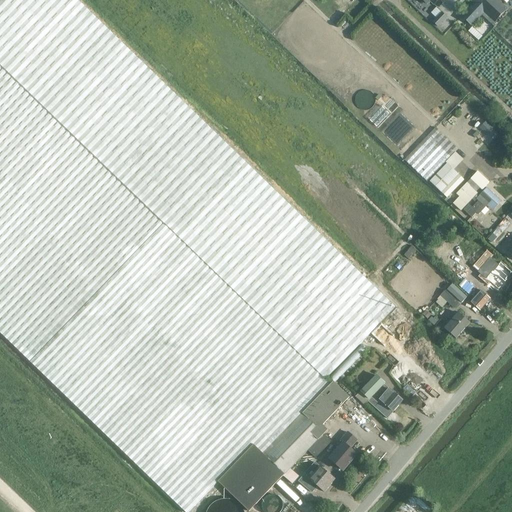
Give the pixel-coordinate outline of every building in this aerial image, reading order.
[(396,307),(77,0),(0,0),(0,1),(0,333),(82,412),(184,511),(188,511),(219,481),(257,442),(266,451),(330,384),(329,384),(325,380),(396,307)] [(471,0),(472,0),(475,3),(463,17),(471,25),(484,12),(495,22),(506,10),(495,0),(471,0)] [(374,71),(302,2),(273,33),(345,101),(374,71)] [(458,149),(395,89),(364,122),(427,182),(458,149)] [(441,193),(459,175),(447,163),(429,181),(441,193)] [(489,183),(478,172),(471,179),(482,190),(489,183)] [(473,199),(478,193),(462,179),(445,196),(461,211),(472,199),(473,199)] [(494,209),(501,202),(487,188),(480,196),(478,193),(473,199),(475,201),(477,199),(479,201),(473,208),(467,213),(472,217),(483,205),(486,207),(489,204),(494,209)] [(467,213),(473,208),(469,204),(464,210),(467,213)] [(505,282),(493,271),(499,264),(495,261),(482,275),(486,279),(498,290),(505,282)] [(470,298),(453,283),(441,295),(455,308),(459,304),(462,307),(470,298)] [(481,291),(471,303),(480,310),(490,299),(481,291)] [(461,334),(470,323),(466,319),(467,318),(464,315),(462,316),(458,313),(449,324),(461,334)] [(397,366),(392,372),(405,383),(410,377),(397,366)] [(403,401),(389,389),(389,390),(384,385),(385,384),(375,374),(360,391),(370,399),(368,401),(387,419),(403,401)] [(328,430),(322,424),(349,396),(333,380),(329,384),(330,384),(266,451),(263,453),(285,474),(291,468),(308,450),(316,457),(331,441),(324,434),(328,430)] [(406,386),(410,395),(417,392),(413,383),(406,386)] [(370,399),(360,391),(355,396),(365,405),(368,401),(370,399)] [(357,454),(350,448),(357,440),(348,432),(341,441),(334,450),(336,451),(330,459),(343,471),(357,454)] [(272,488),(285,474),(263,453),(266,451),(257,442),(219,481),(250,511),(272,488)] [(335,480),(328,473),(329,472),(324,468),(323,469),(315,462),(299,481),(312,492),(318,486),(324,492),(335,480)] [(293,484),(300,476),(291,468),(285,474),(283,476),(293,484)] [(265,511),(281,511),(282,511),(283,510),(283,509),(283,508),(284,507),(284,506),(284,505),(284,504),(284,503),(283,502),(283,501),(282,500),(281,499),(280,498),(280,497),(279,497),(278,496),(276,495),(275,495),(274,495),(273,495),(271,495),(270,496),(269,496),(268,497),(267,498),(266,499),(265,500),(264,501),(264,502),(264,503),(263,504),(263,505),(263,506),(263,507),(264,508),(264,509),(264,510),(265,511),(266,511),(265,511)] [(228,497),(226,497),(225,497),(223,498),(221,498),(219,499),(216,500),(215,502),(213,503),(212,504),(211,506),(210,506),(209,508),(209,509),(208,511),(207,511),(246,511),(246,509),(245,507),(244,507),(243,505),(242,504),(241,503),(240,502),(239,501),(237,500),(235,499),(233,498),(232,498),(230,497),(228,497)]
